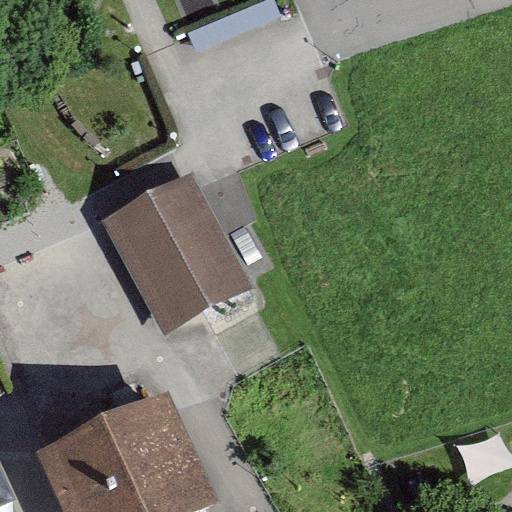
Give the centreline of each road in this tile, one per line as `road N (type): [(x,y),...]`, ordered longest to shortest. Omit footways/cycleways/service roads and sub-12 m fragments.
road 1 (residential): [(53,227),(119,357),(182,374),(253,511)]
road 2 (residential): [(327,0),(343,20),(447,0)]
